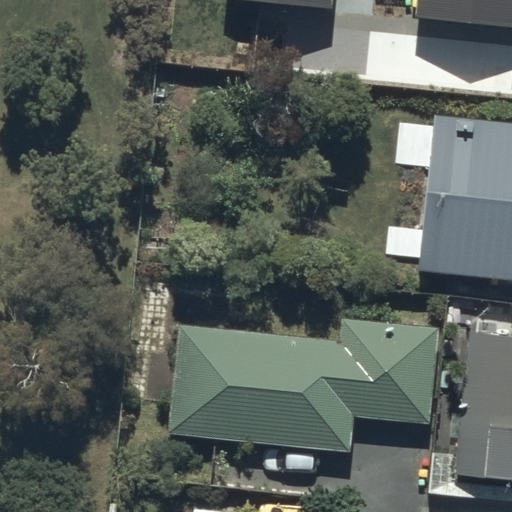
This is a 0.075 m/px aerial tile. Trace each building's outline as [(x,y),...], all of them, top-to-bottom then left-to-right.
[(333,0),(240,0),(332,10),(333,0)] [(511,0),(417,0),(416,18),(511,27),(511,0)] [(412,25),(298,16),(295,67),(408,76),(412,25)] [(511,121),(435,113),(418,271),(511,281),(511,121)] [(343,339),(181,326),(172,433),(355,449),(358,417),(432,423),(440,325),(431,324),(433,298),(393,294),(391,320),(345,316),(343,339)] [(511,332),(468,329),(457,473),(511,476),(511,332)]
